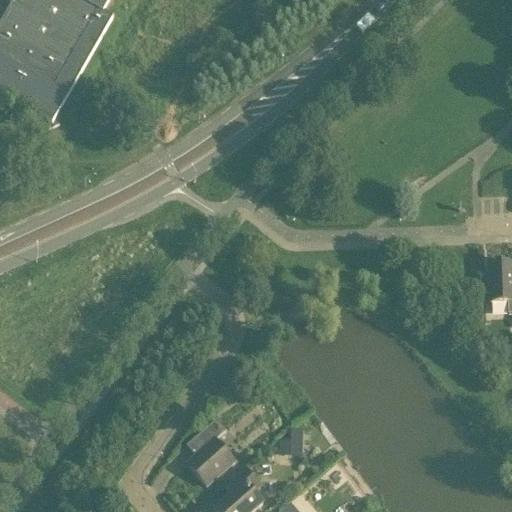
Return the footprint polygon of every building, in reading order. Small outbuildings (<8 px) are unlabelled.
[(0,24),(0,95),(52,125),(112,19),(103,13),(110,0),(0,0),(0,2),(10,8),(0,24)] [(511,265),(487,266),(489,306),(507,305),(507,317),(511,317),(511,265)] [(190,445),(199,456),(214,443),(215,443),(225,434),(216,423),(190,445)] [(234,465),(215,443),(214,443),(199,456),(186,467),(206,490),(234,465)] [(288,459),(289,444),(276,444),(276,459),(288,459)] [(257,511),(262,509),(252,497),(260,490),(243,472),(222,490),(230,499),(216,511),(257,511)]
